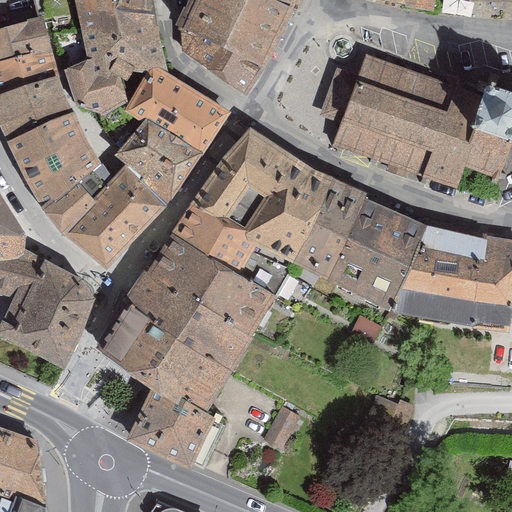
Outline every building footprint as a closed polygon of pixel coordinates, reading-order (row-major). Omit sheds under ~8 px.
[(74,0),(81,36),(161,49),(148,0),(74,0)] [(285,16),(252,0),(189,0),(178,25),(189,64),(242,92),(285,16)] [(252,0),(285,16),(293,0),(252,0)] [(0,58),(45,47),(37,16),(0,26),(0,58)] [(87,60),(63,69),(80,108),(103,118),(124,111),(147,70),(167,70),(161,49),(81,36),(87,60)] [(0,93),(54,74),(45,47),(0,58),(0,93)] [(367,58),(337,142),(456,184),(464,161),(499,174),(511,138),(511,95),(485,86),(481,98),(367,58)] [(198,155),(229,110),(167,70),(147,70),(124,111),(142,120),(198,155)] [(54,74),(0,93),(0,130),(5,141),(71,112),(54,74)] [(100,165),(71,112),(5,141),(40,208),(89,171),(100,165)] [(160,207),(198,155),(142,120),(110,158),(122,172),(160,207)] [(325,186),(244,135),(186,210),(286,272),(325,186)] [(105,189),(89,171),(40,208),(64,237),(105,189)] [(64,237),(103,269),(157,211),(160,207),(122,172),(119,175),(105,189),(64,237)] [(361,204),(325,186),(286,272),(320,289),(361,204)] [(423,228),(361,204),(320,289),(386,317),(423,228)] [(0,244),(21,245),(0,208),(0,244)] [(186,210),(166,240),(268,302),(286,272),(186,210)] [(507,300),(511,272),(511,250),(423,228),(386,317),(462,334),(501,331),(507,300)] [(134,280),(246,346),(268,302),(166,240),(134,280)] [(0,297),(6,299),(0,312),(0,345),(58,374),(87,303),(78,288),(16,255),(21,245),(0,244),(0,297)] [(168,342),(226,377),(246,346),(134,280),(118,312),(168,342)] [(118,312),(96,363),(143,391),(168,342),(118,312)] [(143,391),(201,417),(226,377),(168,342),(143,391)] [(143,391),(128,427),(154,441),(150,452),(196,473),(220,430),(201,417),(143,391)] [(411,414),(373,397),(356,436),(394,453),(411,414)] [(302,419),(276,405),(258,442),(285,455),(302,419)] [(25,511),(39,511),(32,449),(0,435),(0,502),(12,507),(25,511)] [(176,511),(155,503),(149,511),(176,511)]
